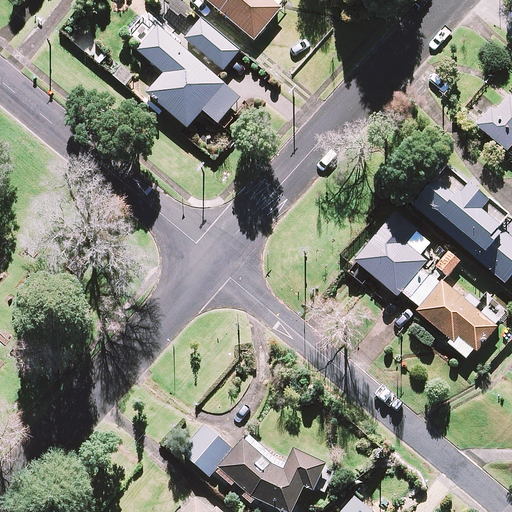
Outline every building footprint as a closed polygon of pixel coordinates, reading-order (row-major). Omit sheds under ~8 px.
[(205,0),(255,43),(281,12),(276,7),(282,0),(205,0)] [(240,53),(202,21),(185,41),(224,73),(240,53)] [(241,101),(160,29),(139,53),(165,77),(148,95),(188,131),(204,113),(218,126),(241,101)] [(511,94),(483,129),(509,152),(511,148),(511,94)] [(508,222),(446,171),(414,210),(505,286),(511,277),(511,238),(501,230),(508,222)] [(438,259),(445,251),(422,232),(420,234),(391,211),(354,255),(420,311),(418,314),(451,342),(449,344),(470,362),(497,329),(444,284),(460,264),(450,255),(431,278),(422,270),(434,256),(438,259)] [(235,451),(206,428),(184,455),(211,477),(216,472),(233,485),(239,478),(280,511),(290,511),(311,487),(319,494),(334,475),(300,448),(281,471),(244,441),(235,451)] [(373,511),(356,497),(343,511),(373,511)] [(217,511),(210,511),(197,499),(185,511),(220,511),(219,511),(217,511)]
